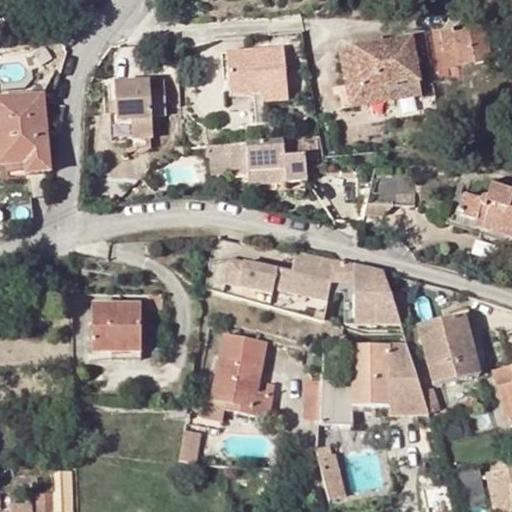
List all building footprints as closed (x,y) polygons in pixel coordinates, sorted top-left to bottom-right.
[(452,26),(441,28),(445,53),(458,52),(459,66),(489,60),(483,28),(453,33),(452,26)] [(419,80),(412,38),(383,43),(383,40),(372,41),(364,43),(364,47),(354,48),(356,55),(362,91),(403,83),(419,80)] [(362,91),(356,55),(354,48),(340,51),(340,54),(348,93),(362,91)] [(286,94),(285,50),(228,49),(229,94),(250,94),(250,104),(259,104),(259,93),(286,94)] [(406,100),(403,83),(362,91),(348,93),(351,109),(406,100)] [(166,85),(115,84),(115,124),(130,125),(130,143),(148,143),(152,143),(152,120),(167,120),(166,85)] [(259,93),(259,104),(286,104),(286,94),(259,93)] [(0,99),(0,166),(23,166),(23,176),(49,174),(43,97),(0,99)] [(148,143),(130,143),(130,152),(148,152),(148,143)] [(294,143),(230,149),(232,177),(232,182),(253,180),(252,174),(277,173),(278,181),(287,180),(287,185),(308,184),(307,159),(296,159),(294,143)] [(232,177),(230,149),(207,151),(207,161),(216,161),(218,178),(232,177)] [(0,181),(23,180),(23,176),(23,166),(0,166),(0,181)] [(413,171),(371,171),(363,217),(378,217),(394,206),(414,206),(413,171)] [(252,174),(253,180),(254,188),(287,185),(287,180),(278,181),(277,173),(252,174)] [(480,198),(458,191),(451,214),(475,221),(473,228),(511,240),(511,190),(492,184),(487,197),(480,198)] [(301,274),(240,259),(234,283),(281,295),(282,291),(328,302),(336,262),(307,255),(301,274)] [(354,265),(338,261),(334,279),(333,282),(356,281),(356,265),(354,265)] [(386,273),(356,265),(356,281),(356,327),(402,325),(386,273)] [(482,301),(459,301),(459,310),(482,311),(482,301)] [(139,305),(91,305),(91,354),(139,354),(139,305)] [(481,374),(480,370),(465,315),(416,327),(432,387),(481,374)] [(225,334),(212,401),(227,404),(238,406),(236,413),(267,420),(273,385),(265,384),(263,394),(257,393),(266,342),(225,334)] [(391,406),(390,346),(361,346),(361,383),(352,383),(353,407),(391,406)] [(361,383),(361,346),(352,346),(352,383),(361,383)] [(408,346),(390,346),(391,406),(427,405),(408,346)] [(511,367),(495,373),(502,403),(511,433),(511,432),(511,367)] [(322,384),(323,375),(308,375),(306,413),(321,414),(321,404),(322,384)] [(212,401),(205,400),(202,418),(224,422),(226,411),(227,404),(212,401)] [(238,406),(227,404),(226,411),(236,413),(238,406)] [(427,405),(391,406),(391,415),(430,415),(427,405)] [(201,432),(185,429),(180,461),(197,462),(201,432)] [(321,446),(322,454),(335,453),(334,445),(321,446)] [(338,453),(335,453),(322,454),(324,474),(329,496),(342,494),(338,453)] [(511,470),(487,477),(492,498),(511,492),(511,470)] [(55,472),(55,495),(55,511),(72,511),(71,472),(55,472)] [(469,510),(486,506),(479,472),(461,476),(469,510)] [(511,511),(511,492),(492,498),(495,511),(511,511)] [(55,511),(55,495),(38,495),(38,511),(55,511)] [(32,511),(30,500),(23,500),(23,505),(10,506),(10,511),(32,511)]
